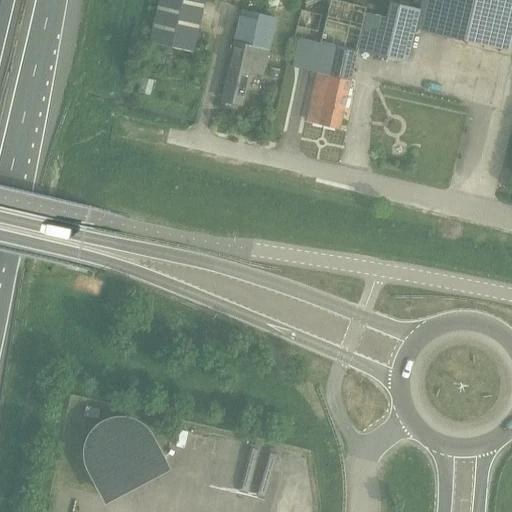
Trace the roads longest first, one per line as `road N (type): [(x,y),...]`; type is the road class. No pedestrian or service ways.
road 1 (secondary): [(419,338),(237,273),(0,218)]
road 2 (secondary): [(0,237),(153,278),(398,387)]
road 3 (residential): [(511,213),(167,136)]
road 4 (track): [(93,0),(33,283)]
road 5 (unclassified): [(511,295),(251,250)]
road 6 (motorway): [(0,215),(50,0)]
